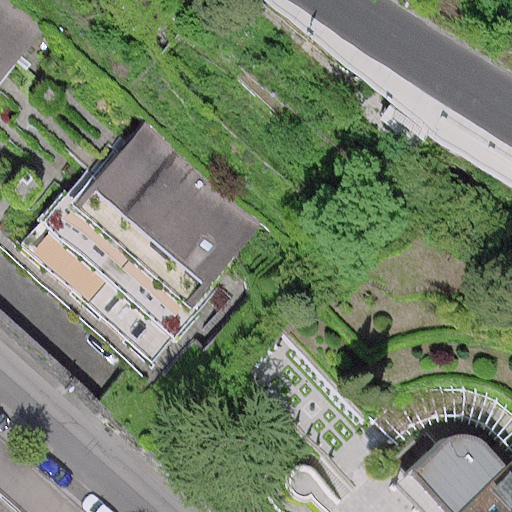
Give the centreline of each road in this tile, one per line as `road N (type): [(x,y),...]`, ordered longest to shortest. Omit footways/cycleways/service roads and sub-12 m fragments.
road 1 (residential): [(0,373),(159,511)]
road 2 (tertiary): [(353,0),(511,103)]
